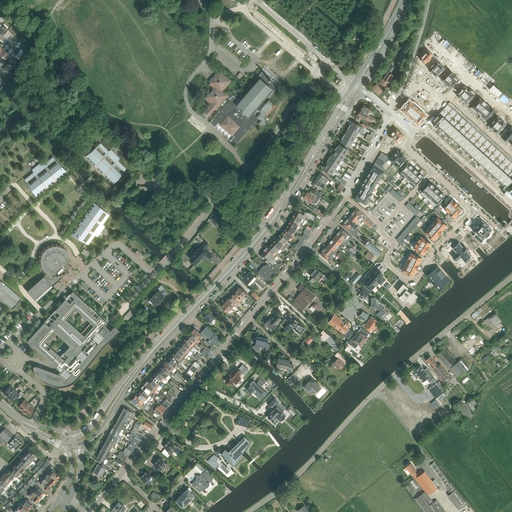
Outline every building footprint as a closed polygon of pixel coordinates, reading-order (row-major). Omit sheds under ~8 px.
[(3,25),(0,28),(0,33),(3,36),(8,30),(3,25)] [(363,41),(369,30),(364,28),(358,38),(363,41)] [(7,62),(2,68),(6,72),(12,66),(13,67),(18,59),(23,53),(19,50),(16,52),(8,44),(3,49),(6,52),(8,54),(7,56),(8,56),(10,58),(7,62)] [(0,52),(0,59),(2,58),(4,60),(8,56),(7,56),(8,54),(6,52),(3,49),(0,52)] [(424,54),(419,59),(425,64),(427,61),(428,61),(431,58),(430,58),(433,55),(426,49),(422,53),(424,54)] [(402,51),(397,64),(402,66),(406,53),(402,51)] [(338,63),(337,65),(339,66),(338,67),(341,69),(342,69),(343,70),(344,69),(344,68),(346,66),(344,64),(345,63),(341,59),(340,60),(341,61),(338,63)] [(431,66),(428,69),(432,73),(440,64),(439,62),(437,60),(436,60),(433,63),(430,65),(431,66)] [(440,64),(432,73),(437,77),(440,74),(443,72),(442,71),(445,68),(444,67),(445,67),(443,65),(442,65),(440,64)] [(382,79),(380,84),(384,88),(386,85),(388,83),(393,75),(390,73),(394,68),(391,66),(387,72),(388,72),(385,76),(385,75),(383,78),(384,79),(383,80),(382,79)] [(449,70),(441,80),(446,84),(454,75),(452,74),(453,73),(449,70)] [(213,87),(204,98),(211,104),(204,111),(210,117),(217,109),(218,108),(220,105),(222,106),(218,111),(219,111),(209,123),(215,127),(218,123),(219,124),(220,125),(227,116),(240,126),(232,135),(234,137),(230,141),(236,145),(259,119),(261,120),(258,123),(263,127),(268,121),(266,119),(267,118),(265,116),(275,105),(269,100),(265,104),(264,103),(278,85),(262,71),(238,100),(233,96),(232,96),(234,93),(232,92),(229,95),(228,95),(223,91),(231,81),(220,71),(209,84),(213,87)] [(454,75),(446,84),(451,89),(453,86),(454,86),(455,85),(456,83),(459,80),(458,78),(456,76),(455,76),(454,75)] [(324,92),(326,89),(327,88),(321,83),(318,87),(324,92)] [(374,86),(372,88),(379,95),(381,97),(384,95),(387,92),(386,91),(384,89),(384,90),(383,91),(376,84),(375,84),(374,85),(374,86)] [(459,92),(456,95),(461,99),(469,90),(468,89),(468,88),(467,87),(465,87),(464,86),(461,89),(461,88),(458,91),(459,92)] [(469,90),(461,99),(466,104),(470,100),(473,98),(472,97),(476,93),(470,89),(469,90)] [(474,103),(470,108),(475,113),(476,112),(485,102),(482,99),(480,97),(476,101),(474,103)] [(404,106),(401,109),(405,113),(414,104),(413,104),(409,100),(406,104),(406,103),(405,104),(404,105),(404,106)] [(485,102),(476,112),(480,116),(489,106),(488,105),(488,104),(485,102)] [(414,104),(405,113),(406,114),(405,114),(407,116),(408,116),(410,117),(419,107),(414,103),(413,104),(414,104)] [(448,104),(440,113),(442,116),(445,118),(450,122),(454,127),(456,128),(459,131),(464,135),(469,140),(471,142),(474,144),(479,149),(484,153),(489,157),(494,162),(499,166),(503,171),(508,175),(511,178),(511,181),(510,184),(511,185),(511,162),(511,161),(508,159),(505,156),(502,153),(499,150),(496,147),(492,144),(489,141),(486,138),(483,136),(480,133),(476,130),(473,127),(470,124),(467,121),(464,118),(461,115),(457,113),(454,110),(451,107),(448,104)] [(361,108),(360,109),(360,110),(368,115),(369,116),(371,113),(370,112),(371,110),(363,105),(362,108),(361,108)] [(480,116),(479,117),(484,121),(489,116),(490,116),(492,114),(491,114),(495,110),(491,107),(489,106),(480,116)] [(419,107),(410,117),(411,119),(413,121),(414,121),(422,112),(423,111),(419,107)] [(360,110),(356,118),(360,120),(362,116),(366,118),(365,119),(371,122),(372,121),(373,122),(374,120),(373,119),(373,118),(368,115),(360,110)] [(422,112),(414,121),(418,125),(421,122),(422,122),(423,120),(424,120),(423,119),(426,116),(422,112)] [(440,113),(431,122),(434,125),(435,125),(434,126),(436,127),(437,127),(436,127),(445,118),(442,116),(440,113)] [(227,116),(220,125),(232,135),(240,126),(227,116)] [(492,122),(487,127),(492,131),(493,129),(501,120),(500,119),(500,118),(498,116),(498,117),(497,116),(494,119),(493,119),(491,121),(492,122)] [(445,118),(436,127),(437,127),(439,129),(441,131),(441,130),(441,131),(450,122),(445,118)] [(501,120),(493,129),(498,133),(501,130),(503,128),(503,127),(506,124),(505,123),(506,123),(503,121),(503,122),(503,121),(501,120)] [(350,125),(349,127),(359,132),(361,133),(364,128),(361,127),(352,122),(351,125),(350,125)] [(441,131),(441,132),(443,133),(446,136),(454,127),(450,122),(441,131)] [(507,129),(501,136),(506,141),(509,137),(511,138),(511,137),(511,126),(511,127),(509,130),(507,128),(507,129)] [(348,129),(347,132),(356,137),(359,132),(349,127),(348,129)] [(454,127),(446,136),(451,140),(459,131),(456,128),(454,127)] [(390,137),(389,137),(392,140),(393,139),(394,140),(393,141),(396,143),(396,142),(397,143),(399,140),(400,141),(400,140),(401,139),(402,138),(401,138),(404,135),(396,129),(394,131),(393,131),(392,133),(391,133),(392,133),(389,136),(390,137)] [(451,140),(451,141),(452,142),(453,142),(456,144),(464,135),(459,131),(451,140)] [(344,135),(343,137),(353,142),(356,137),(347,132),(345,135),(344,135)] [(464,135),(456,144),(459,147),(459,148),(460,149),(461,149),(469,140),(464,135)] [(343,139),(341,142),(350,147),(353,142),(343,137),(342,139),(343,139)] [(469,140),(461,149),(462,149),(464,151),(466,153),(474,144),(471,142),(469,140)] [(337,147),(336,149),(345,155),(348,150),(339,144),(337,147)] [(466,153),(465,153),(468,155),(471,157),(471,158),(479,149),(474,144),(466,153)] [(103,175),(112,184),(113,184),(112,183),(118,177),(119,177),(124,171),(115,162),(118,158),(111,151),(107,154),(98,145),(92,150),(92,151),(86,157),(85,156),(94,165),(96,163),(98,165),(96,167),(101,173),(103,171),(105,173),(103,175)] [(335,151),(333,154),(341,160),(345,155),(336,149),(334,151),(335,151)] [(471,157),(470,158),(471,158),(472,160),(472,159),(473,160),(476,162),(484,153),(479,149),(471,158),(471,157)] [(393,156),(389,159),(394,163),(402,154),(402,153),(401,152),(400,153),(397,150),(395,153),(394,153),(392,155),(393,156)] [(381,152),(373,166),(380,170),(388,156),(381,152)] [(484,153),(476,162),(478,165),(479,165),(478,165),(480,167),(489,157),(484,153)] [(330,156),(329,158),(338,165),(341,160),(333,154),(331,157),(330,156)] [(402,154),(394,163),(398,167),(401,164),(402,164),(404,162),(403,161),(406,158),(404,156),(404,155),(403,154),(402,154)] [(489,157),(480,167),(481,167),(480,167),(482,168),(482,169),(483,168),(485,171),(494,162),(489,157)] [(35,174),(25,181),(30,188),(31,188),(36,195),(35,196),(46,188),(44,186),(46,184),(48,187),(54,181),(53,180),(55,178),(56,180),(66,172),(66,171),(65,172),(59,165),(60,165),(54,158),(44,166),(40,163),(33,169),(35,174)] [(328,161),(326,163),(335,169),(338,165),(329,158),(328,160),(328,161)] [(494,162),(485,171),(488,173),(490,175),(499,166),(494,162)] [(324,166),(323,168),(332,174),(335,169),(326,163),(324,166)] [(409,163),(399,174),(404,178),(414,168),(412,166),(413,166),(410,164),(409,163)] [(373,166),(369,171),(381,178),(384,173),(380,170),(373,166)] [(490,175),(492,178),(492,177),(495,180),(503,171),(499,166),(490,175)] [(414,168),(404,178),(409,183),(418,172),(417,171),(417,170),(415,168),(415,169),(414,168)] [(369,171),(367,176),(377,183),(378,183),(381,178),(369,171)] [(495,180),(496,182),(497,182),(500,184),(508,175),(503,171),(495,180)] [(418,172),(409,183),(414,187),(418,182),(419,182),(420,181),(420,180),(423,176),(422,175),(420,173),(418,172)] [(319,173),(316,178),(325,184),(325,185),(326,184),(329,180),(325,177),(319,173)] [(511,178),(508,175),(500,184),(503,187),(503,188),(504,189),(505,189),(510,184),(511,181),(511,178)] [(367,176),(363,181),(374,188),(377,183),(367,176)] [(313,184),(312,185),(317,189),(320,185),(324,187),(325,185),(325,184),(316,178),(312,182),(313,183),(313,184)] [(363,181),(360,187),(361,188),(362,187),(372,194),(372,193),(375,188),(374,188),(363,181)] [(425,188),(420,193),(425,198),(435,187),(434,186),(434,185),(432,183),(431,184),(430,182),(426,186),(425,188),(425,187),(425,188)] [(511,185),(503,193),(510,198),(511,200),(511,185)] [(361,188),(359,192),(369,199),(372,194),(362,187),(361,188)] [(435,187),(425,198),(430,202),(440,191),(438,190),(439,190),(437,188),(436,188),(435,187)] [(392,189),(389,193),(400,202),(403,198),(392,189)] [(440,191),(430,202),(435,206),(445,196),(443,194),(441,192),(440,191)] [(304,197),(303,198),(307,201),(308,202),(309,203),(310,203),(312,201),(313,202),(316,203),(320,197),(311,192),(310,194),(307,192),(306,195),(305,195),(303,196),(304,197)] [(359,192),(354,200),(359,203),(360,201),(367,205),(370,199),(369,199),(359,192)] [(447,205),(444,208),(449,213),(457,204),(458,204),(454,200),(453,201),(452,199),(448,203),(446,205),(447,205)] [(94,202),(70,234),(71,234),(72,233),(79,238),(79,239),(86,243),(93,233),(98,235),(104,227),(100,224),(107,214),(101,208),(100,209),(93,203),(94,202)] [(408,202),(405,206),(416,216),(419,212),(408,202)] [(457,204),(449,213),(454,218),(457,214),(458,215),(459,215),(460,215),(461,215),(462,215),(462,214),(463,214),(463,213),(463,212),(464,212),(464,211),(464,210),(459,205),(458,205),(458,204),(457,204)] [(356,208),(352,212),(359,218),(361,216),(364,219),(362,221),(370,228),(374,223),(356,208)] [(297,210),(295,214),(303,218),(305,220),(306,220),(308,217),(313,220),(315,222),(316,221),(318,218),(310,213),(306,213),(305,213),(305,212),(304,211),(303,211),(299,209),(297,210)] [(352,213),(349,216),(359,225),(361,223),(357,220),(359,218),(352,212),(352,213)] [(293,217),(292,219),(300,224),(302,225),(305,220),(303,218),(295,214),(294,214),(293,216),(293,217)] [(349,216),(345,221),(352,226),(353,225),(356,227),(359,225),(349,216)] [(417,216),(396,240),(400,243),(421,219),(417,216)] [(495,232),(477,216),(465,229),(480,243),(495,232)] [(433,222),(442,230),(443,228),(444,229),(447,226),(437,217),(433,222)] [(290,221),(289,223),(289,224),(297,229),(300,224),(292,219),(291,221),(290,221)] [(345,221),(342,225),(352,233),(354,235),(355,236),(358,233),(355,230),(355,229),(352,226),(345,221)] [(432,221),(428,226),(438,234),(438,235),(439,234),(439,233),(440,233),(442,230),(433,222),(432,221)] [(286,230),(293,235),(297,229),(289,224),(289,225),(288,225),(287,226),(287,227),(286,230)] [(428,226),(423,231),(433,240),(438,234),(428,226)] [(341,228),(338,232),(345,238),(348,241),(349,239),(351,240),(353,238),(351,236),(342,228),(341,228)] [(282,234),(288,240),(293,235),(286,230),(284,231),(283,231),(282,233),(282,234)] [(337,234),(334,237),(344,245),(346,243),(348,241),(345,238),(338,232),(338,233),(337,234)] [(279,237),(277,238),(284,245),(288,240),(282,234),(281,234),(280,234),(279,235),(279,237)] [(421,236),(417,242),(428,249),(429,247),(429,246),(431,243),(421,236)] [(334,237),(331,241),(338,247),(340,249),(340,248),(343,245),(344,245),(334,237)] [(274,242),(273,243),(280,249),(282,247),(285,249),(287,247),(284,245),(277,238),(276,240),(275,240),(273,241),(274,242)] [(331,241),(327,245),(334,251),(338,247),(331,241)] [(210,258),(213,255),(205,248),(209,245),(206,242),(199,249),(198,248),(196,251),(197,252),(190,259),(195,264),(196,264),(197,264),(198,264),(199,263),(199,262),(198,261),(205,254),(210,258)] [(370,242),(367,246),(379,256),(379,255),(382,253),(370,242)] [(417,242),(413,247),(423,254),(425,251),(426,251),(427,249),(428,249),(417,242)] [(452,256),(456,262),(457,261),(456,261),(458,260),(461,257),(464,261),(465,262),(471,256),(467,252),(469,250),(469,251),(469,250),(464,245),(464,246),(463,247),(459,243),(459,242),(452,248),(452,249),(453,248),(456,253),(453,255),(452,256)] [(271,246),(269,247),(278,255),(279,254),(279,253),(277,252),(280,249),(273,243),(272,243),(271,244),(271,246)] [(327,245),(324,249),(331,255),(331,256),(333,254),(335,255),(336,253),(334,251),(327,245)] [(47,273),(27,292),(27,293),(27,294),(28,295),(28,296),(28,297),(29,298),(30,299),(32,300),(33,301),(35,301),(36,302),(53,287),(52,285),(60,277),(62,279),(69,272),(64,266),(67,263),(67,259),(70,258),(70,256),(69,255),(69,254),(68,253),(68,252),(67,252),(67,251),(66,250),(65,250),(64,249),(62,248),(60,247),(59,247),(57,246),(55,246),(52,247),(51,247),(49,248),(50,250),(46,254),(43,253),(43,254),(42,255),(42,256),(41,258),(41,259),(41,260),(41,261),(41,262),(41,263),(41,264),(47,273)] [(265,251),(273,259),(276,261),(278,258),(276,257),(278,255),(269,247),(267,249),(266,249),(265,250),(265,251)] [(84,249),(81,253),(87,257),(90,253),(84,249)] [(324,249),(320,253),(332,264),(334,262),(331,259),(333,258),(331,256),(331,255),(324,249)] [(138,250),(135,252),(142,259),(145,256),(138,250)] [(265,251),(261,255),(261,257),(265,260),(265,261),(266,262),(267,262),(269,261),(271,263),(273,262),(272,261),(273,259),(265,251)] [(408,251),(405,258),(418,264),(421,258),(416,255),(414,255),(408,251)] [(368,252),(365,256),(371,261),(374,257),(368,252)] [(337,254),(336,256),(344,263),(346,262),(337,254)] [(405,258),(402,263),(404,264),(405,264),(415,269),(416,270),(416,269),(418,266),(418,265),(418,264),(419,264),(418,264),(405,258)] [(258,272),(256,274),(257,275),(267,283),(268,282),(277,272),(278,270),(277,269),(273,265),(271,263),(269,261),(267,262),(267,265),(263,266),(261,269),(258,272)] [(404,264),(402,270),(414,276),(415,272),(414,271),(415,269),(405,264),(404,264)] [(311,279),(308,282),(316,289),(318,286),(316,284),(321,277),(323,279),(326,276),(317,268),(312,274),(314,276),(311,279)] [(369,281),(365,285),(372,291),(376,286),(374,285),(378,281),(380,283),(381,284),(385,279),(382,276),(383,275),(383,274),(381,273),(377,269),(374,272),(372,275),(370,274),(366,278),(367,279),(369,281)] [(432,271),(428,275),(432,279),(431,280),(435,285),(438,282),(441,286),(448,281),(444,277),(445,275),(440,269),(437,272),(437,273),(435,274),(432,271)] [(249,272),(243,279),(249,285),(254,279),(257,282),(256,282),(259,285),(261,282),(265,286),(268,284),(267,283),(257,275),(255,277),(249,272)] [(0,325),(1,325),(0,323),(0,300),(9,308),(12,310),(22,299),(1,281),(0,281),(0,325)] [(403,283),(397,291),(402,295),(399,298),(404,302),(407,299),(412,303),(418,296),(413,291),(411,293),(407,289),(408,288),(403,283)] [(294,301),(291,303),(305,315),(306,313),(303,310),(309,304),(312,300),(311,300),(315,295),(301,284),(297,289),(302,293),(300,295),(299,294),(294,301)] [(240,287),(236,291),(243,298),(245,296),(246,297),(249,295),(240,287)] [(365,288),(360,294),(365,298),(370,292),(365,288)] [(84,301),(78,296),(77,297),(76,296),(75,295),(76,294),(72,291),(55,310),(49,317),(44,322),(26,341),(38,352),(38,351),(54,366),(53,367),(58,371),(56,374),(53,373),(53,374),(50,373),(50,372),(45,370),(46,368),(40,366),(34,366),(34,367),(34,369),(35,371),(37,374),(39,376),(40,378),(43,379),(46,381),(53,384),(53,382),(56,383),(59,383),(61,383),(64,383),(65,383),(67,382),(68,382),(69,381),(70,380),(71,380),(72,379),(74,378),(75,376),(76,377),(109,336),(112,332),(108,329),(109,328),(107,327),(107,326),(106,326),(104,325),(107,322),(101,317),(100,318),(98,317),(99,316),(83,302),(84,301)] [(155,305),(164,296),(159,291),(150,300),(155,305)] [(236,291),(232,295),(239,302),(240,303),(242,301),(241,300),(243,298),(236,291)] [(232,295),(229,299),(235,306),(236,307),(238,305),(237,304),(239,302),(232,295)] [(369,307),(373,311),(377,307),(380,310),(377,314),(383,320),(389,313),(382,307),(380,306),(382,304),(376,298),(374,300),(372,298),(371,297),(372,304),(372,307),(370,308),(369,307)] [(229,299),(225,303),(232,310),(232,311),(234,309),(234,308),(235,306),(229,299)] [(225,303),(221,307),(229,315),(231,313),(230,312),(232,310),(225,303)] [(134,306),(124,317),(128,320),(138,309),(134,306)] [(360,315),(359,316),(360,317),(364,320),(365,321),(366,319),(368,317),(369,316),(367,315),(364,312),(363,311),(362,312),(360,315)] [(209,313),(204,317),(206,319),(206,320),(206,321),(206,322),(206,323),(207,323),(208,323),(209,324),(214,318),(209,313)] [(288,321),(283,327),(286,330),(290,326),(293,329),(295,327),(301,333),(305,328),(299,322),(300,321),(296,317),(293,321),(291,319),(293,317),(288,313),(284,317),(288,321)] [(270,319),(265,324),(270,328),(269,328),(272,330),(277,325),(276,324),(281,319),(276,315),(271,320),(270,319)] [(330,316),(327,321),(339,330),(344,333),(345,332),(350,325),(335,315),(334,315),(332,318),(330,316)] [(371,317),(364,327),(371,333),(379,323),(371,317)] [(315,319),(312,322),(319,328),(323,323),(320,321),(320,322),(315,319)] [(206,326),(201,332),(205,335),(210,339),(216,345),(221,339),(215,334),(206,326)] [(194,328),(191,333),(198,339),(199,340),(201,338),(202,339),(204,337),(194,328)] [(350,339),(348,343),(351,346),(352,345),(355,347),(357,344),(361,347),(368,337),(367,337),(369,334),(361,328),(359,331),(358,331),(356,333),(356,334),(354,337),(353,337),(354,337),(352,340),(350,339)] [(322,333),(320,335),(321,336),(321,337),(325,341),(326,340),(336,350),(338,349),(339,348),(338,347),(340,346),(338,344),(337,346),(334,343),(335,342),(329,336),(325,333),(323,331),(321,333),(322,333)] [(460,332),(453,338),(463,350),(466,348),(464,346),(468,342),(460,332)] [(191,333),(188,336),(196,343),(199,340),(198,339),(191,333)] [(188,336),(185,340),(193,347),(196,343),(188,336)] [(255,345),(253,347),(256,351),(262,346),(266,347),(265,351),(268,352),(270,344),(267,344),(268,340),(257,337),(255,345)] [(210,339),(207,342),(212,346),(214,348),(216,345),(210,339)] [(185,340),(182,343),(190,350),(193,347),(185,340)] [(182,343),(179,347),(187,354),(190,351),(190,350),(182,343)] [(466,348),(463,350),(474,362),(480,356),(472,346),(467,349),(466,348)] [(179,347),(176,350),(184,358),(187,354),(179,347)] [(176,350),(173,354),(182,362),(185,359),(184,358),(176,350)] [(338,358),(333,363),(338,369),(344,364),(343,363),(345,361),(341,356),(338,352),(335,355),(338,358)] [(173,354),(170,357),(179,365),(182,362),(173,354)] [(300,356),(296,360),(301,364),(304,361),(300,356)] [(430,356),(425,360),(432,368),(437,364),(430,356)] [(170,357),(167,361),(175,368),(176,366),(177,367),(179,366),(179,365),(170,357)] [(279,358),(277,366),(281,367),(283,370),(285,368),(286,368),(287,370),(287,371),(292,372),(294,364),(289,363),(290,361),(279,358)] [(167,361),(164,364),(172,371),(173,370),(175,368),(167,361)] [(491,362),(483,369),(490,377),(500,368),(495,362),(492,364),(491,362)] [(164,364),(161,368),(169,375),(171,372),(172,371),(164,364)] [(246,368),(242,364),(238,369),(242,373),(246,368)] [(437,364),(432,368),(445,384),(452,378),(440,364),(437,364)] [(421,366),(414,371),(416,374),(414,375),(417,379),(419,377),(423,382),(427,379),(429,382),(435,377),(427,368),(427,369),(426,371),(425,370),(424,370),(421,366)] [(161,368),(158,371),(166,378),(169,375),(161,368)] [(227,380),(226,382),(229,384),(230,383),(231,383),(233,381),(236,384),(241,378),(239,377),(242,373),(244,375),(249,370),(246,368),(242,373),(238,369),(237,368),(236,370),(235,369),(232,373),(229,376),(226,380),(227,380)] [(158,371),(155,375),(162,381),(163,382),(164,383),(167,379),(166,379),(166,378),(158,371)] [(177,372),(175,374),(182,380),(184,378),(177,372)] [(475,373),(468,379),(476,389),(483,383),(475,373)] [(175,374),(173,376),(180,382),(182,380),(175,374)] [(155,375),(152,378),(159,384),(159,385),(160,385),(160,386),(163,382),(162,381),(155,375)] [(152,378),(149,382),(157,389),(160,385),(159,385),(159,384),(152,378)] [(251,385),(246,390),(247,389),(251,393),(252,392),(255,389),(260,393),(257,396),(261,400),(267,394),(265,391),(261,387),(262,386),(265,382),(261,378),(257,381),(258,382),(256,383),(254,381),(253,380),(250,384),(251,385)] [(307,384),(303,387),(308,392),(312,387),(317,392),(321,387),(322,385),(318,381),(317,383),(312,379),(311,379),(310,378),(309,380),(306,383),(307,384)] [(149,382),(146,385),(154,392),(157,389),(149,382)] [(435,384),(429,389),(436,398),(442,393),(435,384)] [(146,385),(143,389),(150,395),(152,397),(154,394),(155,393),(154,392),(146,385)] [(174,385),(172,388),(175,390),(174,392),(177,395),(180,391),(176,387),(174,385)] [(10,386),(3,393),(8,397),(14,390),(10,386)] [(143,389),(140,392),(147,398),(149,401),(152,397),(150,395),(143,389)] [(14,390),(8,397),(12,402),(19,394),(14,390)] [(140,392),(137,396),(146,403),(146,404),(149,401),(147,398),(140,392)] [(133,399),(131,401),(136,405),(137,403),(142,407),(144,409),(147,405),(146,404),(146,403),(137,396),(136,395),(133,399)] [(273,396),(267,402),(272,407),(275,409),(274,411),(274,410),(274,411),(272,413),(272,412),(272,413),(268,417),(273,421),(273,422),(277,417),(280,420),(281,420),(285,415),(282,412),(285,409),(279,403),(280,402),(273,396)] [(24,399),(18,406),(22,411),(29,404),(24,399)] [(29,404),(22,411),(27,415),(34,408),(29,404)] [(150,407),(146,412),(151,416),(155,411),(154,410),(151,408),(150,407)] [(157,407),(154,410),(155,411),(160,416),(163,412),(157,407)] [(124,408),(121,413),(131,418),(134,414),(131,412),(124,408)] [(121,413),(119,418),(126,422),(128,423),(129,424),(130,421),(131,421),(132,419),(131,418),(121,413)] [(119,418),(116,423),(125,429),(128,423),(126,422),(119,418)] [(116,423),(113,428),(120,432),(122,429),(124,431),(125,429),(116,423)] [(5,428),(0,432),(0,439),(4,443),(6,441),(12,436),(12,435),(5,428)] [(113,428),(110,433),(113,434),(121,439),(122,437),(121,436),(123,433),(120,432),(113,428)] [(130,434),(129,437),(134,440),(139,442),(139,443),(139,442),(141,439),(135,436),(136,434),(131,432),(130,434)] [(110,434),(108,438),(115,442),(117,443),(119,440),(120,441),(121,439),(113,434),(110,433),(110,434)] [(6,441),(8,443),(14,449),(15,450),(21,443),(16,438),(16,439),(16,438),(15,437),(14,436),(13,437),(12,436),(6,441)] [(225,449),(221,455),(224,456),(223,457),(224,458),(225,457),(230,461),(229,462),(233,466),(243,456),(242,455),(239,452),(242,449),(249,443),(250,442),(245,437),(237,444),(234,447),(233,448),(230,451),(229,452),(225,449)] [(108,438),(105,443),(114,448),(117,443),(115,442),(108,438)] [(164,446),(166,448),(169,451),(172,453),(173,454),(174,452),(175,452),(179,447),(178,446),(174,443),(174,444),(170,440),(167,443),(164,446)] [(105,443),(102,448),(111,453),(113,450),(115,451),(116,449),(114,448),(105,443)] [(102,448),(99,453),(109,458),(109,456),(111,453),(102,448)] [(125,448),(123,453),(126,454),(128,455),(128,456),(129,456),(131,451),(129,450),(127,449),(125,448)] [(29,450),(25,454),(32,461),(36,456),(32,453),(29,450)] [(120,451),(117,456),(123,459),(125,460),(128,456),(128,455),(126,454),(123,453),(120,451)] [(99,453),(97,458),(104,462),(103,463),(105,464),(111,468),(112,465),(107,462),(108,460),(109,461),(110,459),(109,458),(99,453)] [(25,454),(21,458),(28,465),(32,461),(25,454)] [(214,454),(208,461),(214,468),(218,464),(215,461),(218,457),(214,454)] [(21,458),(17,462),(25,469),(28,465),(21,458)] [(159,458),(154,464),(162,471),(168,463),(164,460),(164,461),(159,458)] [(17,462),(13,467),(21,473),(25,469),(17,462)] [(445,486),(449,483),(434,462),(430,465),(441,479),(441,480),(445,486)] [(97,464),(93,472),(101,476),(105,469),(109,471),(111,468),(105,464),(103,463),(101,466),(97,464)] [(416,470),(411,463),(406,466),(428,495),(436,489),(440,486),(435,480),(433,481),(424,471),(418,476),(414,471),(416,470)] [(10,471),(15,476),(17,477),(21,473),(13,467),(10,471)] [(8,469),(4,474),(11,480),(15,476),(10,471),(8,469)] [(54,471),(53,470),(52,470),(50,469),(48,471),(50,473),(48,475),(55,481),(56,481),(57,480),(57,478),(59,476),(54,473),(54,471)] [(146,471),(141,478),(148,484),(155,477),(151,474),(151,473),(148,470),(147,472),(146,471)] [(197,479),(191,485),(199,493),(204,488),(205,488),(206,488),(207,488),(208,487),(209,486),(209,485),(209,484),(209,483),(213,478),(205,470),(200,476),(199,475),(196,478),(197,479)] [(4,474),(0,478),(8,484),(11,480),(4,474)] [(55,481),(48,475),(47,475),(44,479),(51,485),(52,486),(53,484),(53,483),(55,481)] [(0,478),(0,485),(4,489),(5,489),(6,490),(9,486),(8,484),(0,478)] [(49,487),(51,485),(44,479),(39,484),(47,490),(48,490),(49,488),(49,487)] [(411,481),(416,489),(419,486),(413,479),(411,481)] [(450,482),(445,486),(450,493),(448,495),(457,507),(465,501),(450,482)] [(22,487),(19,491),(23,494),(26,497),(28,495),(27,492),(22,487)] [(33,492),(40,498),(42,496),(42,495),(44,493),(36,487),(34,489),(35,489),(33,492)] [(176,501),(174,503),(178,506),(180,504),(183,507),(184,507),(185,507),(186,506),(186,505),(186,504),(191,499),(192,499),(193,499),(193,498),(194,498),(194,497),(194,496),(187,489),(184,492),(183,494),(181,496),(179,497),(176,501)] [(38,500),(40,498),(33,492),(31,494),(30,493),(28,495),(35,502),(37,500),(38,500)] [(422,507),(431,499),(431,498),(429,500),(424,492),(415,499),(422,507)] [(21,500),(20,502),(21,503),(28,510),(30,508),(31,509),(32,507),(32,506),(32,505),(29,503),(30,502),(27,500),(26,499),(23,502),(21,500)] [(431,499),(422,507),(425,511),(445,511),(436,500),(434,502),(431,499)] [(115,511),(122,511),(126,508),(118,502),(112,509),(115,511)]
